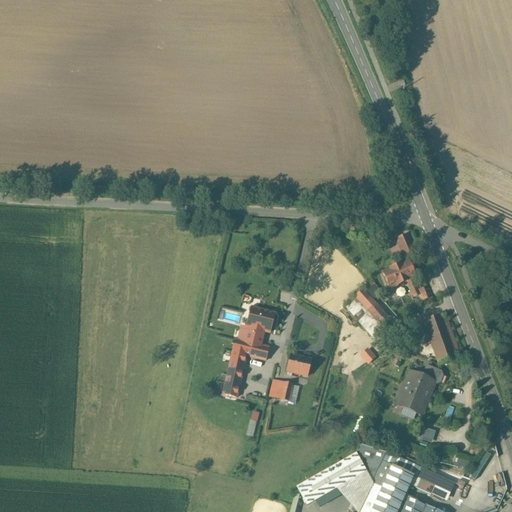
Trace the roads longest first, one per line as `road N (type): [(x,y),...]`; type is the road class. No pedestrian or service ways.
road 1 (unclassified): [(0,198),(427,223)]
road 2 (secondary): [(334,0),(427,223)]
road 3 (secondary): [(427,223),(511,448)]
